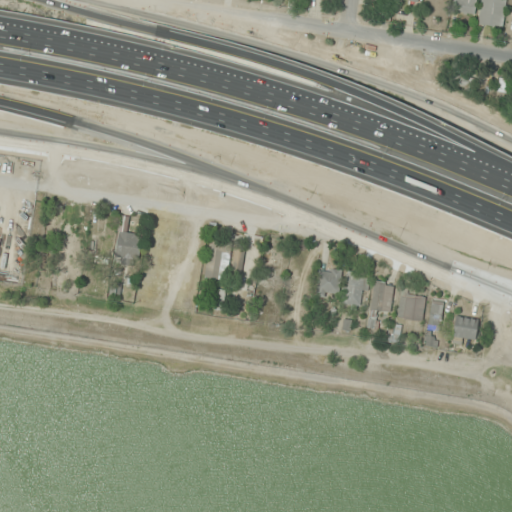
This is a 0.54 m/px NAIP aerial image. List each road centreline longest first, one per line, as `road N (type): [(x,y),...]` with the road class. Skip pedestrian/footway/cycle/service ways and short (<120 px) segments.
road 1 (secondary): [(0,137),(188,175),(318,216),(511,298)]
road 2 (motorway): [(511,174),(257,78),(0,24)]
road 3 (motorway): [(0,69),(197,109),(511,220)]
road 4 (motorway): [(511,167),(329,77),(72,0)]
road 5 (secondary): [(511,128),(395,78),(122,3)]
road 6 (residential): [(511,55),(122,3)]
road 7 (motorway): [(0,110),(197,161),(318,216)]
